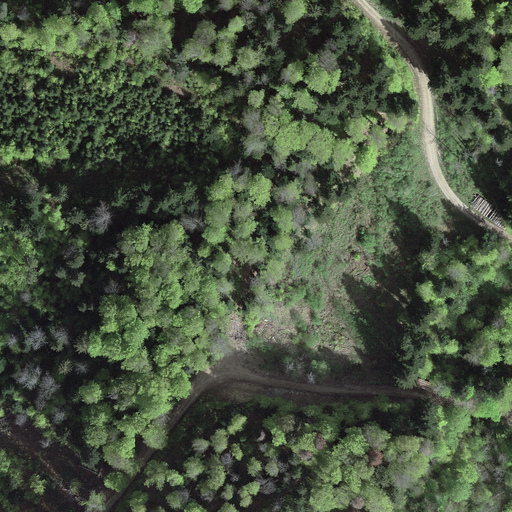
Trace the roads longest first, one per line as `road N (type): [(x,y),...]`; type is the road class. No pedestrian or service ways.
road 1 (track): [(99,511),(191,394),(221,373),(402,393),(511,418)]
road 2 (track): [(511,239),(443,184),(419,67),(360,0)]
